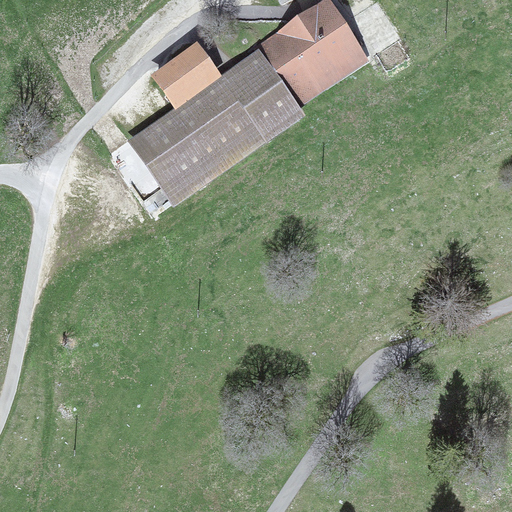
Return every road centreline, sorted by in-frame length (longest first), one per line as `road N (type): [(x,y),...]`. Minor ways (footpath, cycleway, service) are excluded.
road 1 (unclassified): [(511,303),(381,366),(276,511)]
road 2 (track): [(210,0),(80,130),(52,182),(0,177)]
road 3 (unclassified): [(52,182),(0,417)]
